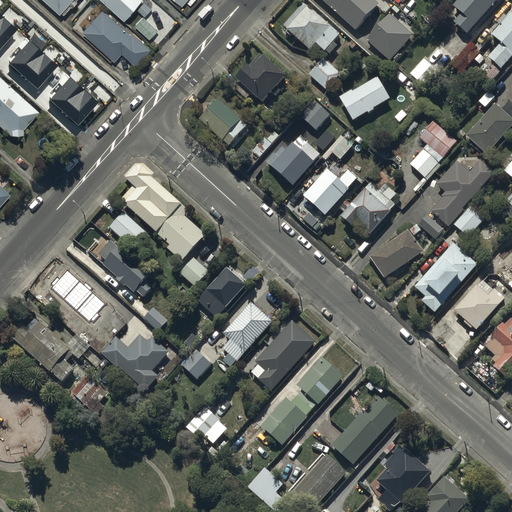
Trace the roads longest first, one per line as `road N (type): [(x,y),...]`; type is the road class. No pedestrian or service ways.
road 1 (residential): [(511,452),(139,117)]
road 2 (residential): [(0,274),(139,117)]
road 3 (residential): [(139,117),(244,0)]
